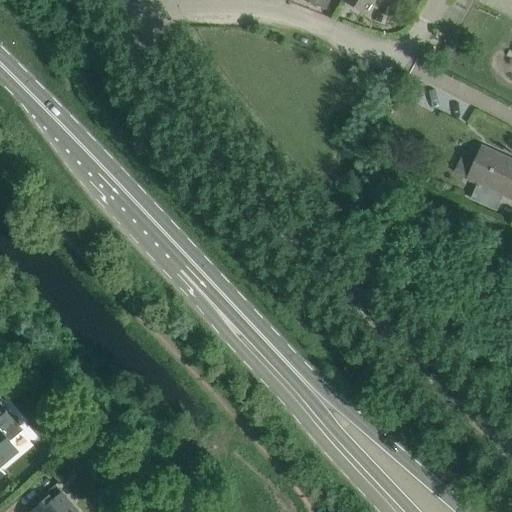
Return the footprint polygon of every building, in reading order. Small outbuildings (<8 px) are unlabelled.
[(310,0),(326,8),(329,0),(310,0)] [(343,0),(343,1),(366,15),(375,0),(343,0)] [(477,158),(467,180),(477,184),(471,200),(497,211),(504,195),(511,198),(511,159),(481,147),(477,158)] [(7,374),(18,386),(31,374),(21,362),(7,374)] [(0,464),(18,450),(11,442),(23,431),(0,404),(0,464)] [(60,483),(81,465),(73,455),(52,473),(60,483)] [(78,511),(56,485),(46,494),(48,497),(30,511),(78,511)]
